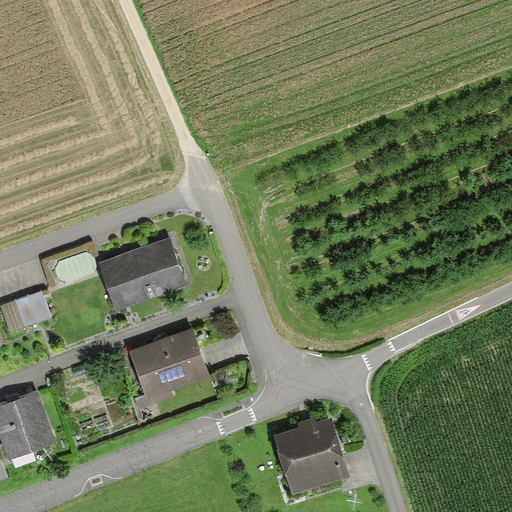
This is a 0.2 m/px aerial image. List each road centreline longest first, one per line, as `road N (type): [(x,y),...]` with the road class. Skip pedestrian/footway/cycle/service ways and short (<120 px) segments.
road 1 (residential): [(291,396),(217,207),(198,191),(0,261)]
road 2 (residential): [(7,511),(291,396)]
road 3 (track): [(127,0),(194,156),(198,191)]
road 4 (unclassified): [(350,373),(511,291)]
road 5 (residential): [(399,511),(350,373)]
